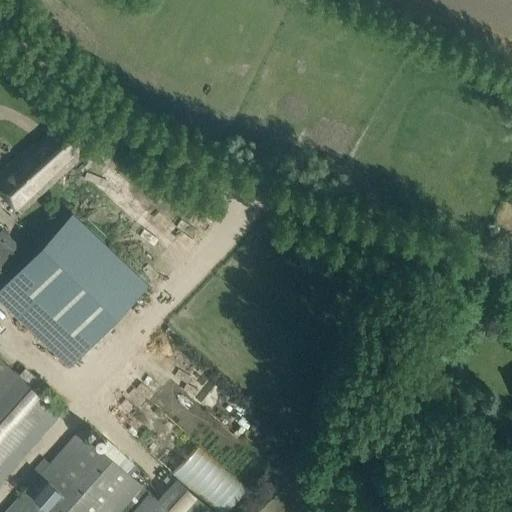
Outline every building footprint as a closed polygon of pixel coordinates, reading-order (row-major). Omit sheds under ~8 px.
[(64,115),(0,170),(0,192),(16,211),(91,145),(64,115)] [(71,211),(0,287),(0,298),(71,364),(147,282),(71,211)] [(0,265),(19,244),(0,226),(0,265)] [(0,459),(51,401),(15,369),(0,385),(0,459)] [(118,511),(143,484),(79,426),(49,461),(44,457),(30,472),(35,477),(2,511),(118,511)] [(173,511),(149,490),(129,511),(173,511)]
